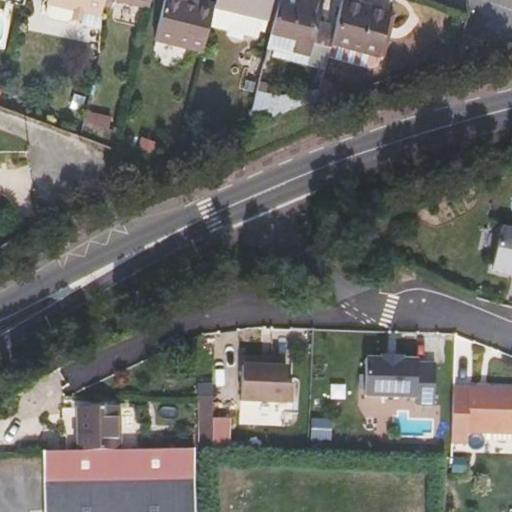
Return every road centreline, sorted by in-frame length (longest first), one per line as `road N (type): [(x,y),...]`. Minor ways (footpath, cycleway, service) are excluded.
road 1 (residential): [(381,306),(347,317),(213,313),(50,385)]
road 2 (secondary): [(254,193),(511,109)]
road 3 (secondary): [(0,343),(162,251),(170,231)]
road 4 (secondary): [(170,231),(151,233),(0,308)]
road 5 (residential): [(381,306),(308,271),(254,193)]
road 6 (residential): [(511,334),(449,314),(381,306)]
